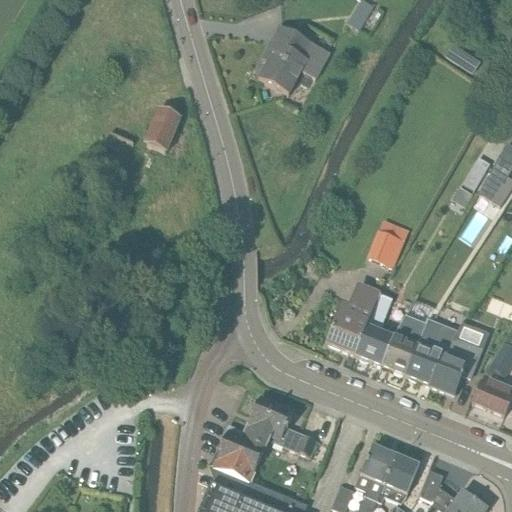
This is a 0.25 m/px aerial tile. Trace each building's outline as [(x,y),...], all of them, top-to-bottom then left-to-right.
[(362,3),(347,27),(358,33),(372,9),(362,3)] [(276,48),(258,82),(288,98),(301,74),(316,82),(329,57),(311,47),(279,29),(270,46),(276,48)] [(479,66),(452,48),(445,59),(472,76),(479,66)] [(160,115),(148,146),(165,153),(177,122),(160,115)] [(473,193),(479,184),(489,167),(478,161),(462,187),(473,193)] [(492,205),(499,193),(509,176),(495,167),(478,196),(492,205)] [(384,224),(379,236),(402,245),(407,233),(384,224)] [(369,260),(393,270),(403,245),(379,236),(369,260)] [(337,319),(326,348),(353,359),(365,328),(369,318),(378,296),(358,288),(349,310),(342,307),(337,319)] [(365,328),(353,359),(359,361),(360,364),(365,366),(367,365),(381,370),(393,340),(379,334),(392,302),(378,296),(369,318),(365,328)] [(393,340),(381,370),(393,375),(394,377),(399,378),(401,378),(404,379),(416,349),(426,324),(407,317),(406,319),(404,318),(393,340)] [(416,349),(404,379),(408,381),(409,383),(414,385),(416,384),(430,390),(442,360),(448,347),(450,344),(452,339),(455,334),(426,322),(426,324),(416,349)] [(442,360),(430,390),(446,396),(453,400),(456,392),(461,380),(470,383),(483,352),(452,339),(450,344),(448,347),(442,360)] [(504,347),(490,369),(504,378),(511,364),(511,352),(505,348),(504,347)] [(482,380),(471,407),(504,420),(511,399),(511,392),(499,388),(506,379),(491,369),(483,381),(482,380)] [(268,446),(307,463),(315,445),(285,432),(292,417),(289,415),(288,410),(283,408),(279,411),(258,403),(243,437),(241,445),(264,456),(268,446)] [(241,445),(243,437),(228,431),(211,470),(207,468),(206,469),(210,471),(252,485),(264,456),(241,445)] [(371,511),(375,504),(394,459),(372,449),(355,490),(365,494),(358,511),(371,511)] [(394,459),(375,504),(381,506),(384,499),(400,507),(406,499),(418,469),(394,459)] [(251,486),(252,485),(210,471),(225,477),(219,491),(216,490),(206,511),(305,511),(306,510),(251,486)] [(433,504),(442,511),(485,511),(461,495),(455,503),(438,491),(443,480),(429,474),(419,498),(433,504)] [(59,493),(65,484),(55,478),(50,487),(59,493)] [(330,511),(345,511),(353,495),(340,490),(330,511)]
